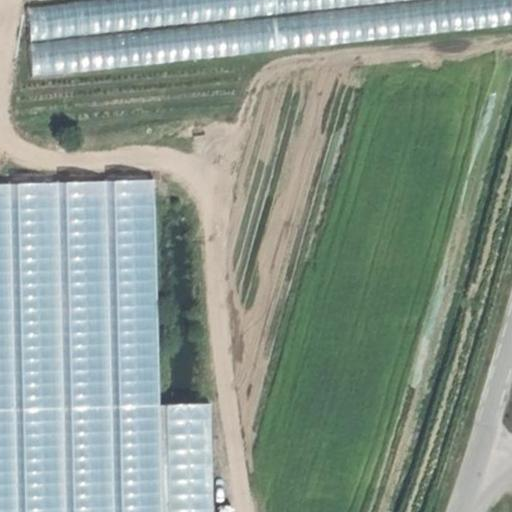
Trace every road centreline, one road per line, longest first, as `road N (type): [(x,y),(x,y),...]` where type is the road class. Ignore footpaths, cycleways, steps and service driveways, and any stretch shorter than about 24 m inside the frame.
road 1 (track): [(0,141),(26,163),(61,173),(149,166),(224,202),(243,511)]
road 2 (unclassified): [(476,474),(511,338)]
